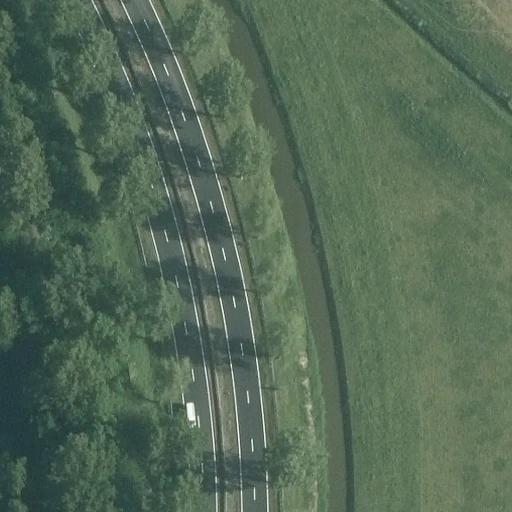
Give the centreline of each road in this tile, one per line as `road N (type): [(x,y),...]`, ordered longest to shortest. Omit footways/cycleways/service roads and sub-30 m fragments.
road 1 (trunk): [(79,0),(136,125),(182,287),(204,511)]
road 2 (trunk): [(256,511),(235,300),(201,165),(138,0)]
